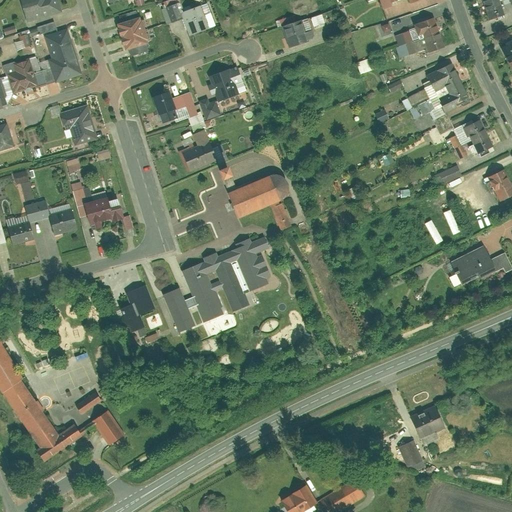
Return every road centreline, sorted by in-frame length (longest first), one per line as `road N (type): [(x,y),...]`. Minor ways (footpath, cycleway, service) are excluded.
road 1 (secondary): [(511,317),(271,422),(118,511)]
road 2 (residential): [(0,294),(158,247),(109,91)]
road 3 (residential): [(109,91),(224,47),(247,53)]
road 4 (residential): [(511,127),(451,0)]
